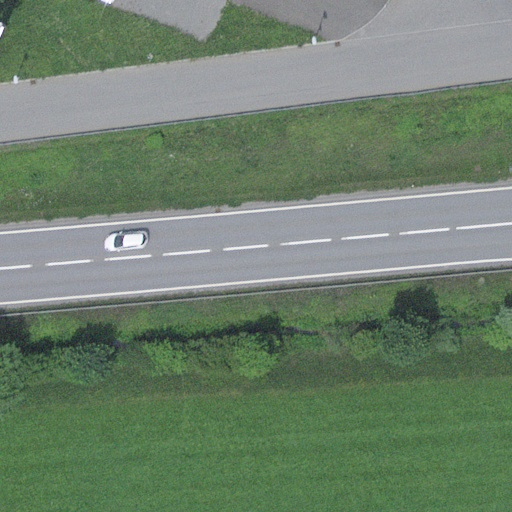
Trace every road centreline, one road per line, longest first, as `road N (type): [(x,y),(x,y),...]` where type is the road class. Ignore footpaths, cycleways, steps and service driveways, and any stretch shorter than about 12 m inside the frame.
road 1 (residential): [(0,114),(511,52)]
road 2 (primary): [(511,223),(0,271)]
